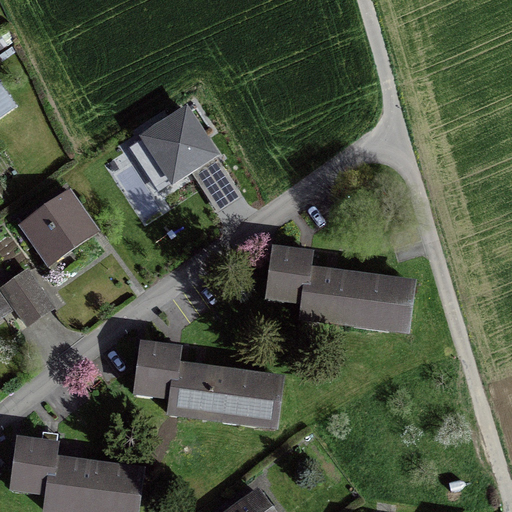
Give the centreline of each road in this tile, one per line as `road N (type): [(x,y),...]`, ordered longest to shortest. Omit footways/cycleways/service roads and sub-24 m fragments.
road 1 (residential): [(397,134),(65,365),(0,427)]
road 2 (residential): [(508,511),(397,134)]
road 3 (residential): [(397,134),(358,0)]
